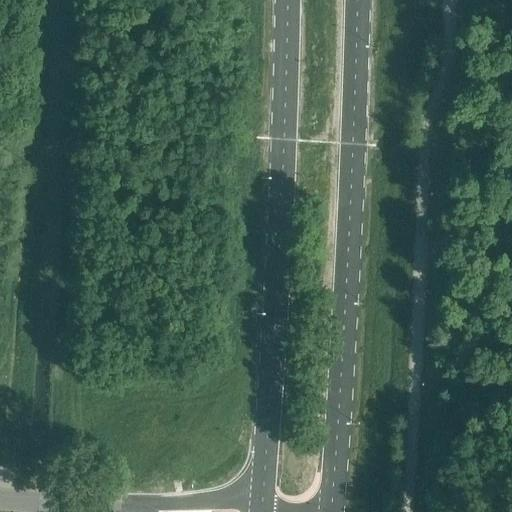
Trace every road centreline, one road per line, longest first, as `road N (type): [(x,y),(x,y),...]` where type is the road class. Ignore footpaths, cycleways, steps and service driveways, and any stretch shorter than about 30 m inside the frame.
road 1 (secondary): [(288,0),(262,511)]
road 2 (secondary): [(338,511),(354,0)]
road 3 (unclassified): [(135,511),(0,502)]
